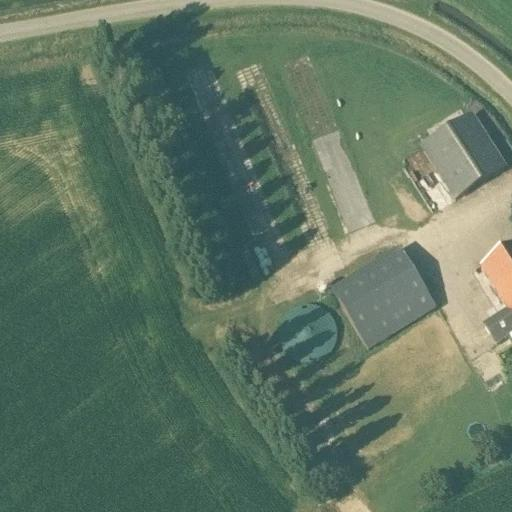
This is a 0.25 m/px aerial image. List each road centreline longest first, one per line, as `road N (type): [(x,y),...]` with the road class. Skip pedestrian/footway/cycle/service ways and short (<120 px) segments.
road 1 (unclassified): [(271,0),(0,32)]
road 2 (unclassified): [(511,96),(437,37),(372,9),(300,0)]
